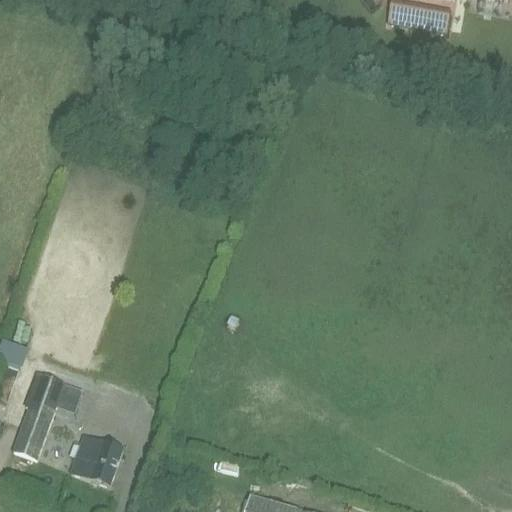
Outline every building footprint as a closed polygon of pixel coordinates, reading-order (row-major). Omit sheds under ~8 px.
[(390,25),(446,35),(450,14),(394,4),(390,25)] [(6,337),(0,351),(0,355),(22,365),(30,347),(6,337)] [(36,463),(64,388),(37,378),(25,410),(28,411),(13,454),(36,463)] [(105,448),(84,441),(72,477),(93,484),(92,485),(110,491),(123,453),(105,447),(105,448)] [(240,471),(238,481),(260,486),(263,476),(240,471)] [(246,511),(293,511),(250,500),(246,511)]
